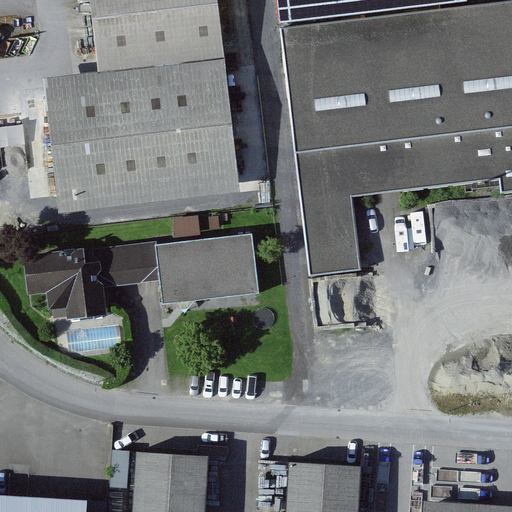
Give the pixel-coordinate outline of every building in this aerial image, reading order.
[(225,0),(97,0),(105,73),(232,60),(225,0)] [(282,0),(287,38),(474,14),(472,0),(282,0)] [(511,8),(474,14),(287,38),(317,269),(358,264),(350,192),(505,174),(507,195),(511,193),(511,8)] [(232,60),(53,81),(70,223),(249,201),(232,60)] [(258,235),(162,247),(170,308),(266,296),(258,235)] [(158,241),(36,255),(41,293),(57,291),(59,310),(73,309),(75,321),(119,316),(115,286),(162,281),(158,241)] [(213,511),(216,456),(141,453),(138,511),(213,511)] [(371,511),(374,466),(298,462),(295,511),(371,511)] [(96,511),(97,501),(0,495),(0,511),(96,511)] [(511,511),(511,505),(433,501),(432,511),(511,511)]
